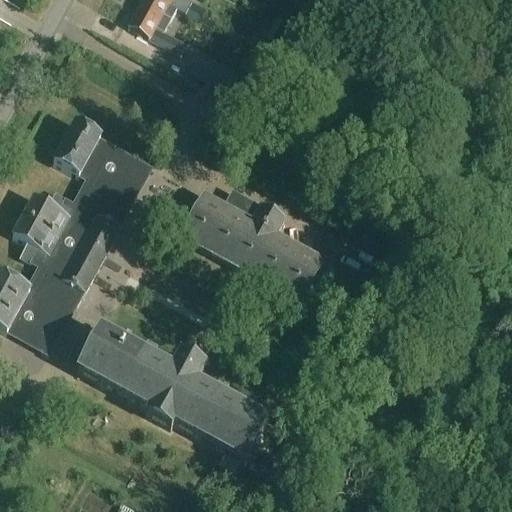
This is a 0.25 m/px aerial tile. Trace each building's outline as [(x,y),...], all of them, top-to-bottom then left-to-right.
[(162,38),(175,14),(150,0),(144,0),(137,13),(126,33),(178,61),(184,50),(162,38)] [(182,3),(183,0),(150,0),(175,14),(197,26),(203,15),(182,3)] [(287,31),(274,24),(264,43),(277,50),(287,31)] [(254,57),(260,46),(231,30),(225,41),(254,57)] [(235,78),(198,58),(187,77),(224,98),(235,78)] [(271,91),(260,85),(251,102),(262,108),(271,91)] [(52,169),(77,182),(89,161),(96,164),(105,149),(98,145),(73,131),(52,169)] [(96,222),(102,212),(103,210),(113,215),(116,217),(125,222),(151,175),(105,149),(96,164),(89,161),(77,182),(85,187),(72,209),(54,199),(47,212),(32,204),(21,223),(57,243),(47,262),(45,261),(40,269),(32,264),(29,269),(36,273),(24,296),(25,297),(28,298),(27,299),(34,303),(27,315),(21,311),(11,329),(5,339),(48,362),(76,311),(67,306),(54,299),(56,296),(61,287),(96,222)] [(412,194),(409,193),(407,193),(406,194),(404,195),(402,196),(401,197),(400,199),(400,201),(400,203),(400,204),(400,206),(401,208),(403,210),(406,211),(408,212),(410,212),(412,212),(414,211),(416,209),(417,208),(417,207),(418,205),(419,202),(418,201),(418,199),(417,197),(415,195),(412,194)] [(300,309),(323,268),(275,242),(282,227),(231,199),(223,214),(203,202),(180,243),(300,309)] [(125,222),(116,217),(113,215),(103,210),(102,212),(96,222),(61,287),(56,296),(54,299),(67,306),(76,311),(125,222)] [(18,263),(29,269),(32,264),(40,269),(45,261),(47,262),(57,243),(21,223),(11,242),(26,250),(18,263)] [(386,302),(400,278),(386,270),(372,294),(386,302)] [(0,336),(5,339),(11,329),(21,311),(27,315),(34,303),(27,299),(28,298),(25,297),(24,296),(0,283),(0,336)] [(203,374),(177,361),(170,375),(152,365),(155,359),(145,354),(142,359),(127,351),(128,349),(125,347),(123,349),(99,336),(76,378),(146,417),(144,420),(169,435),(172,431),(243,470),(265,427),(224,405),(227,399),(217,394),(214,399),(207,395),(195,389),(203,374)]
